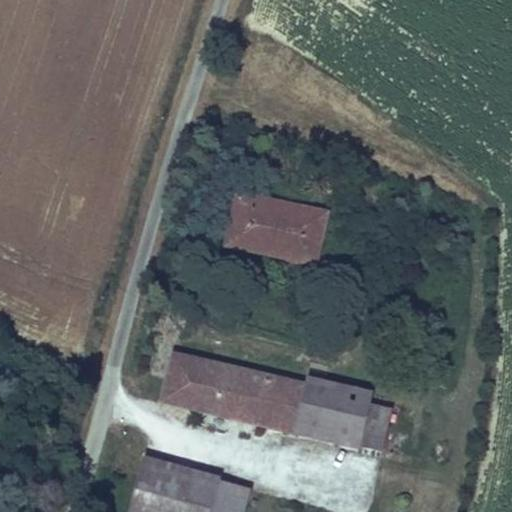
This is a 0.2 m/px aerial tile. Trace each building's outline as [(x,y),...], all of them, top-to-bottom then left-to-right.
[(238,248),(327,266),(338,219),(250,201),(238,248)] [(168,402),(261,426),(271,381),(178,359),(168,402)] [(261,426),(302,435),(312,390),(271,381),(261,426)] [(302,435),(364,449),(373,409),(394,413),(397,402),(314,381),(312,390),(302,435)] [(364,449),(407,459),(418,418),(394,413),(373,409),(364,449)] [(133,511),(214,511),(223,482),(148,461),(133,511)] [(214,511),(250,511),(257,491),(223,482),(214,511)]
